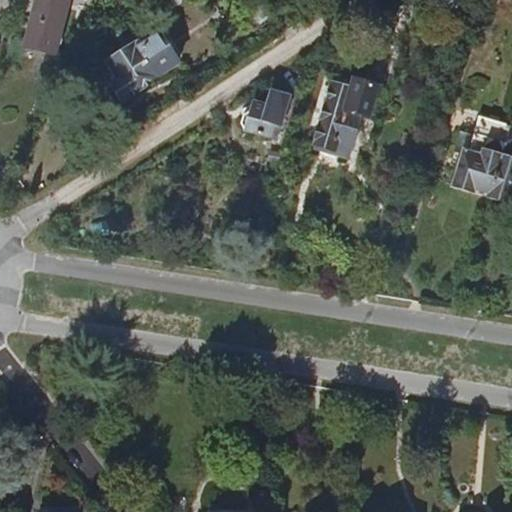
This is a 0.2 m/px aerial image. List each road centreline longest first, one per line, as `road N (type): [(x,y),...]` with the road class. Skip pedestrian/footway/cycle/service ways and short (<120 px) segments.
road 1 (residential): [(1,315),(511,396)]
road 2 (residential): [(511,336),(9,259)]
road 3 (residential): [(0,237),(361,0)]
road 4 (residential): [(0,360),(122,511)]
